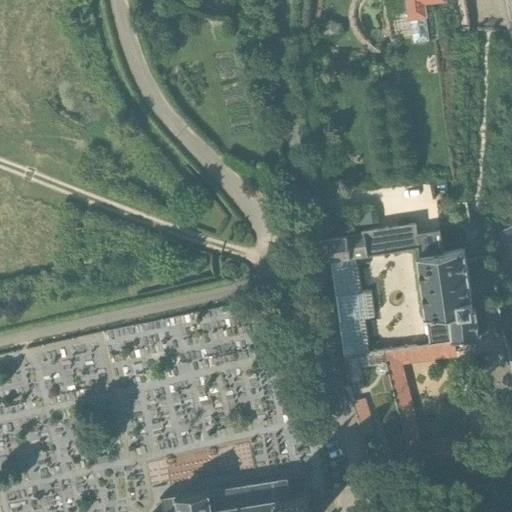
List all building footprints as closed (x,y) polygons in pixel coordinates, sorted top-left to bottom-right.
[(386,0),(388,6),(389,5),(419,2),(424,36),(470,29),(465,0),(386,0)] [(358,257),(380,254),(401,251),(421,248),(423,257),(417,257),(426,319),(427,319),(431,345),(480,340),(478,310),(473,310),(464,250),(445,252),(441,230),(419,233),(417,223),(397,225),(377,228),(362,230),(362,235),(325,241),(328,261),(330,261),(358,257)] [(482,268),(494,266),(491,254),(479,256),(482,268)] [(343,358),(372,354),(367,319),(376,317),(371,288),(362,290),(358,257),(330,261),(331,270),(343,358)] [(361,368),(388,363),(386,351),(372,354),(343,358),(347,388),(363,385),(363,382),(361,368)] [(388,365),(371,369),(374,379),(363,382),(363,385),(347,388),(352,402),(371,398),(382,444),(406,438),(388,365)] [(311,511),(309,492),(291,495),(289,478),(163,499),(164,511),(311,511)]
